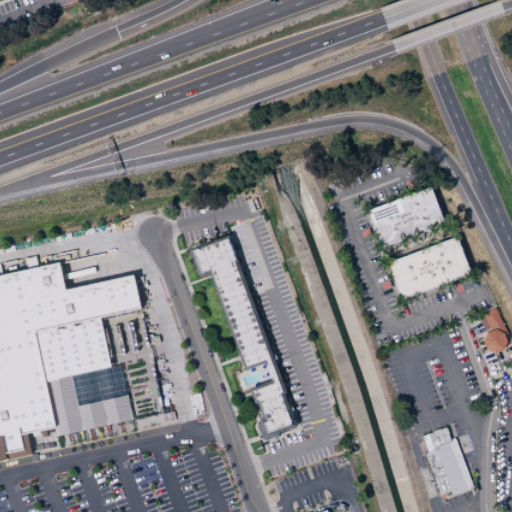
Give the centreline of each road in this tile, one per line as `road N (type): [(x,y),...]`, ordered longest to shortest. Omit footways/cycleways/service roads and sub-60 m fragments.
road 1 (motorway): [(0,192),(367,119),(415,134),(441,154),(511,269)]
road 2 (motorway): [(0,190),(393,46)]
road 3 (motorway): [(0,158),(382,18)]
road 4 (motorway): [(291,4),(0,113)]
road 5 (tertiary): [(256,511),(154,233)]
road 6 (primary): [(406,0),(511,248)]
road 7 (primary): [(511,146),(451,0)]
road 8 (motorway): [(116,34),(0,86)]
